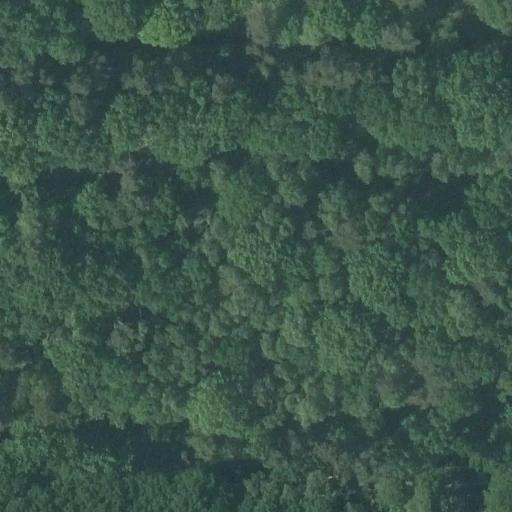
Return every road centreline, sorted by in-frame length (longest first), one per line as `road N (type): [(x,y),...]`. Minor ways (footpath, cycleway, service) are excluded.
road 1 (secondary): [(0,137),(511,108)]
road 2 (residential): [(8,511),(449,481)]
